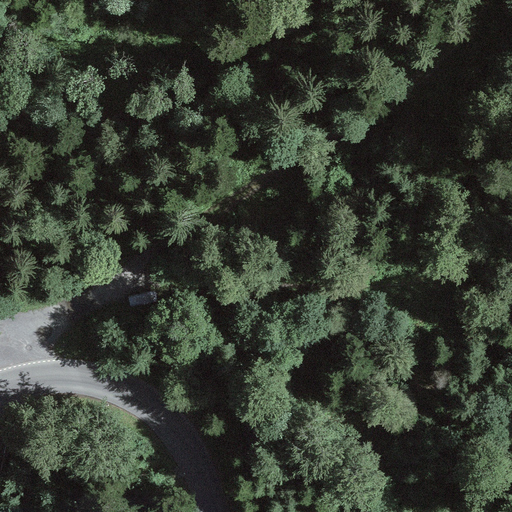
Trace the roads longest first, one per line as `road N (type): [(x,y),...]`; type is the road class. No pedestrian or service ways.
road 1 (track): [(27,373),(119,288),(330,297),(511,283)]
road 2 (track): [(119,288),(436,66),(494,0)]
road 3 (tertiary): [(218,511),(169,419),(114,386),(27,373),(0,383)]
